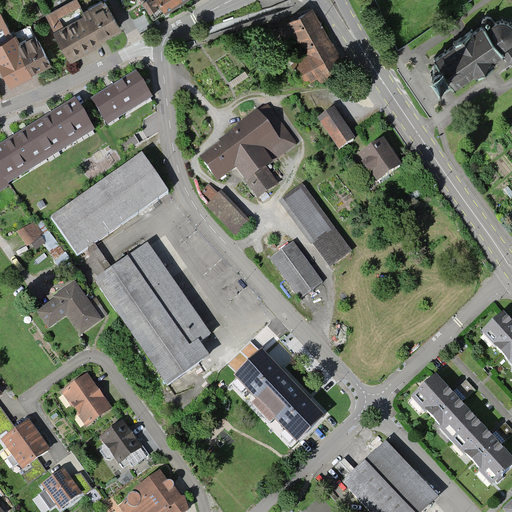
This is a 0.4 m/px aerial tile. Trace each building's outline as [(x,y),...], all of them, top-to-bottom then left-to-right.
[(122,32),(105,0),(84,12),(78,0),(48,16),(57,33),(56,33),(72,63),(102,47),(100,43),(122,32)] [(189,0),(154,0),(153,1),(151,0),(148,0),(142,4),(150,16),(162,9),(165,15),(189,0)] [(295,34),(305,51),(328,38),(312,9),(273,31),(280,43),(295,34)] [(32,77),(52,67),(30,25),(12,34),(0,11),(0,72),(9,90),(33,78),(32,77)] [(494,16),(436,56),(443,66),(433,73),(444,90),(454,84),(460,92),(511,55),(511,22),(504,20),(498,22),(494,16)] [(345,67),(328,38),(305,51),(307,55),(294,62),(307,84),(321,76),(322,79),(345,67)] [(153,96),(136,69),(90,98),(107,124),(153,96)] [(0,189),(94,132),(74,99),(49,115),(11,138),(0,144),(0,189)] [(267,103),(259,109),(258,108),(238,123),(240,125),(220,139),(221,140),(217,143),(200,155),(218,180),(237,166),(258,196),(279,182),(267,165),(273,161),(272,160),(296,143),(267,103)] [(356,141),(336,110),(320,121),(341,151),(356,141)] [(402,169),(385,142),(363,157),(379,183),(402,169)] [(169,195),(143,157),(53,220),(79,257),(169,195)] [(218,193),(208,183),(202,189),(210,198),(206,202),(236,234),(251,220),(221,189),(218,193)] [(353,253),(305,187),(284,203),(332,268),(353,253)] [(36,222),(18,231),(27,246),(31,243),(35,249),(46,243),(41,235),(44,233),(36,222)] [(210,334),(148,243),(95,279),(167,385),(210,356),(200,341),(210,334)] [(322,282),(295,244),(273,259),(300,298),(322,282)] [(50,327),(68,316),(80,335),(103,320),(101,318),(107,314),(97,298),(91,302),(76,280),(54,295),(56,298),(38,310),(50,327)] [(511,323),(504,315),(482,335),(511,367),(511,323)] [(229,364),(237,372),(259,351),(250,342),(229,364)] [(281,369),(262,348),(259,351),(237,372),(234,375),(257,398),(252,402),(271,421),(275,418),(297,441),(325,414),(305,393),(281,369)] [(454,391),(436,372),(411,395),(425,411),(427,409),(442,426),(440,428),(464,454),(466,452),(481,468),(479,470),(492,484),(511,465),(511,454),(502,444),(496,437),(493,434),(462,401),(457,394),(454,391)] [(112,408),(88,373),(62,391),(87,426),(112,408)] [(466,380),(454,391),(462,401),(475,389),(466,380)] [(49,448),(28,419),(2,438),(14,455),(9,458),(14,465),(18,462),(22,468),(49,448)] [(149,455),(124,420),(100,437),(118,464),(120,463),(123,468),(130,463),(132,467),(149,455)] [(511,429),(506,423),(493,434),(502,444),(511,434),(511,429)] [(422,511),(440,496),(386,439),(364,460),(342,480),(370,511),(422,511)] [(70,476),(64,468),(42,484),(46,489),(40,494),(51,508),(56,504),(60,509),(82,493),(71,478),(70,476)] [(168,479),(161,469),(136,487),(135,491),(132,491),(129,493),(128,496),(128,499),(119,505),(123,511),(186,511),(188,511),(186,495),(182,495),(174,485),(174,482),(172,480),(170,479),(168,479)] [(81,473),(70,476),(82,493),(84,495),(93,489),(81,473)] [(511,511),(511,500),(503,509),(506,511),(511,511)]
